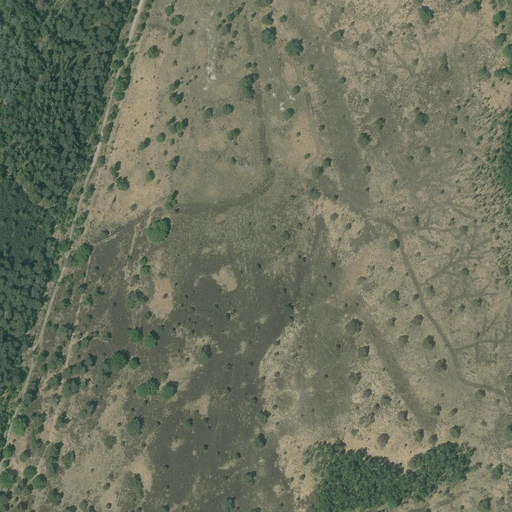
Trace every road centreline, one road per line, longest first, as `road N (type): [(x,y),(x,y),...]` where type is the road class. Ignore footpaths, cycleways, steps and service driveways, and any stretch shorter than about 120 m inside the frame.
road 1 (track): [(142,0),(0,467)]
road 2 (track): [(21,0),(28,93),(0,136)]
